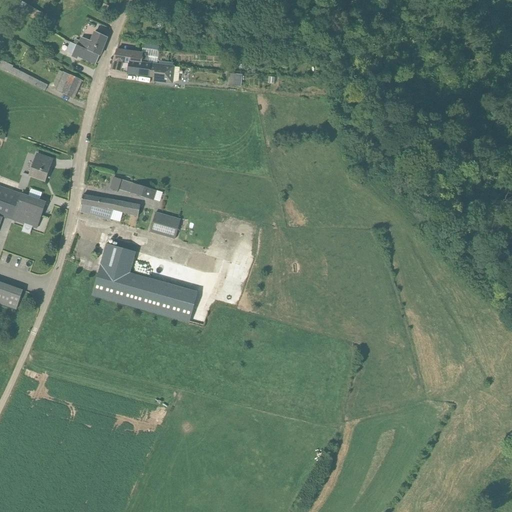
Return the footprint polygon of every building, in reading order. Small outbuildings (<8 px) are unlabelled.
[(107,38),(95,33),(91,42),(82,38),(80,42),(76,40),(74,45),(100,56),(107,38)] [(100,56),(74,45),(70,44),(67,53),(73,55),(72,57),(78,59),(79,58),(96,65),(100,56)] [(142,53),(117,50),(111,70),(128,73),(154,78),(153,82),(173,84),(175,66),(157,64),(159,51),(143,49),(142,53)] [(0,69),(45,91),(48,86),(13,68),(13,66),(1,61),(0,60),(0,69)] [(56,91),(62,94),(71,98),(80,80),(63,72),(55,90),(56,90),(56,91)] [(241,87),(242,75),(229,74),(228,86),(241,87)] [(30,176),(45,181),(50,167),(50,166),(52,160),(37,155),(30,176)] [(122,180),(113,177),(109,189),(118,192),(122,180)] [(157,191),(133,184),(130,193),(154,201),(157,191)] [(19,193),(0,186),(0,215),(3,217),(10,219),(16,203),(19,193)] [(41,216),(46,203),(19,193),(16,203),(21,205),(20,208),(41,216)] [(140,206),(83,196),(81,204),(82,204),(80,212),(110,220),(114,210),(137,217),(140,206)] [(37,229),(41,216),(20,208),(21,205),(16,203),(10,219),(37,229)] [(170,225),(172,218),(155,213),(150,232),(176,239),(179,228),(170,225)] [(185,324),(193,304),(97,270),(90,291),(185,324)] [(0,304),(16,310),(22,292),(23,290),(0,282),(0,304)]
